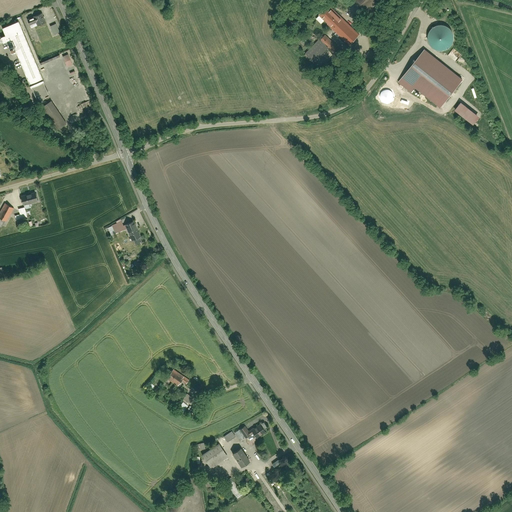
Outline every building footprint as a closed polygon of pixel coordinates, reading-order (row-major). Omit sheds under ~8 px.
[(359,35),(329,6),(319,16),(349,45),(359,35)] [(42,13),(28,19),(31,25),(38,22),(39,26),(46,23),(42,13)] [(44,82),(19,22),(2,29),(4,36),(1,38),(3,44),(7,43),(12,55),(16,53),(31,87),(44,82)] [(56,24),(50,27),(54,35),(60,32),(56,24)] [(447,25),(430,27),(433,50),(457,47),(455,33),(448,34),(447,25)] [(334,44),(324,34),(319,39),(327,46),(329,48),(334,44)] [(313,61),(327,46),(319,39),(305,54),(313,61)] [(461,78),(423,48),(397,82),(410,92),(414,88),(439,107),(461,78)] [(43,64),(61,56),(59,52),(41,61),(43,64)] [(68,55),(63,57),(67,67),(72,65),(68,55)] [(464,101),(457,110),(476,125),(483,116),(464,101)] [(65,124),(51,102),(42,107),(57,130),(65,124)] [(38,192),(23,195),(25,204),(40,201),(38,192)] [(7,203),(0,214),(0,216),(7,220),(8,221),(16,208),(7,203)] [(17,215),(18,220),(29,217),(26,206),(20,208),(22,214),(17,215)] [(111,236),(125,229),(124,226),(121,221),(111,226),(112,226),(107,228),(111,236)] [(140,237),(133,221),(124,226),(125,229),(131,242),(133,241),(140,238),(140,237)] [(189,380),(173,369),(166,379),(177,387),(181,381),(186,385),(189,380)] [(192,398),(186,394),(182,400),(188,404),(192,398)] [(248,432),(244,426),(239,430),(245,439),(247,438),(250,441),(255,438),(256,439),(265,433),(259,424),(248,432)] [(235,437),(231,432),(223,437),(227,443),(235,437)] [(228,458),(218,444),(201,456),(211,469),(228,458)] [(250,463),(240,449),(232,455),(241,469),(250,463)] [(275,467),(281,462),(278,459),(272,464),(275,467)] [(234,493),(238,498),(243,494),(239,489),(234,493)]
